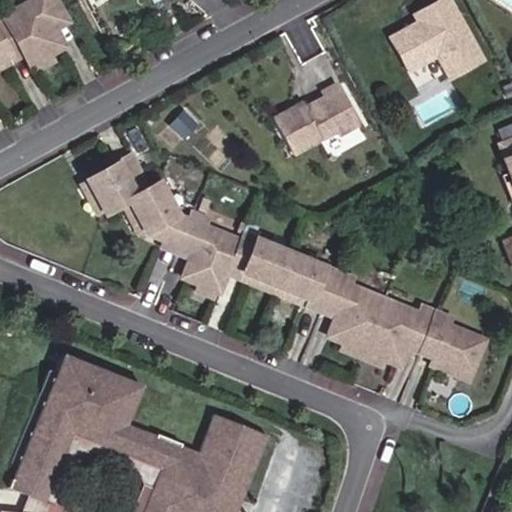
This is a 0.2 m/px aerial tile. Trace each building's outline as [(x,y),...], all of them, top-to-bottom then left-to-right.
[(0,59),(19,48),(23,55),(29,66),(32,64),(48,55),(62,47),(55,33),(51,27),(65,19),(54,0),(33,0),(0,18),(0,59)] [(481,61),(448,0),(439,0),(412,15),(416,22),(419,26),(412,30),(407,27),(388,38),(406,72),(435,56),(448,79),(481,61)] [(55,33),(69,26),(65,19),(51,27),(55,33)] [(0,67),(23,55),(19,48),(0,59),(0,67)] [(36,71),(52,62),(48,55),(32,64),(36,71)] [(336,136),(357,124),(336,84),(321,93),(323,97),(303,108),(293,114),(291,109),(272,119),(291,155),(334,131),(336,136)] [(293,114),(303,108),(300,104),(291,109),(293,114)] [(185,137),(198,123),(184,109),(170,124),(185,137)] [(511,137),(497,144),(511,183),(511,137)] [(351,279),(242,234),(240,241),(203,227),(206,219),(190,213),(187,220),(175,215),(157,182),(146,188),(129,156),(85,180),(101,210),(102,213),(120,204),(125,201),(141,231),(142,233),(162,241),(189,254),(187,259),(179,278),(196,284),(213,292),(217,293),(226,274),(228,268),(334,311),(332,318),(325,337),(341,343),(382,360),(398,367),(406,349),(409,342),(434,351),(431,359),(429,366),(467,381),(483,340),(447,325),(449,319),(421,307),(418,314),(348,285),(351,279)] [(101,210),(85,180),(78,184),(94,213),(101,210)] [(141,231),(125,201),(120,204),(136,234),(141,231)] [(509,267),(511,266),(511,236),(499,242),(509,267)] [(189,254),(162,241),(159,248),(187,259),(189,254)] [(334,311),(228,268),(226,274),(332,318),(334,311)] [(213,292),(196,284),(193,291),(211,298),(213,292)] [(434,351),(409,342),(406,349),(431,359),(434,351)] [(382,360),(341,343),(338,349),(380,367),(382,360)] [(125,425),(140,386),(61,354),(7,488),(26,495),(43,502),(70,434),(158,469),(140,511),(235,511),(265,436),(212,415),(196,453),(179,446),(180,444),(155,434),(154,436),(125,425)] [(62,511),(64,509),(58,495),(72,457),(86,451),(136,471),(141,485),(130,511),(140,511),(158,469),(70,434),(43,502),(26,495),(18,511),(62,511)]
